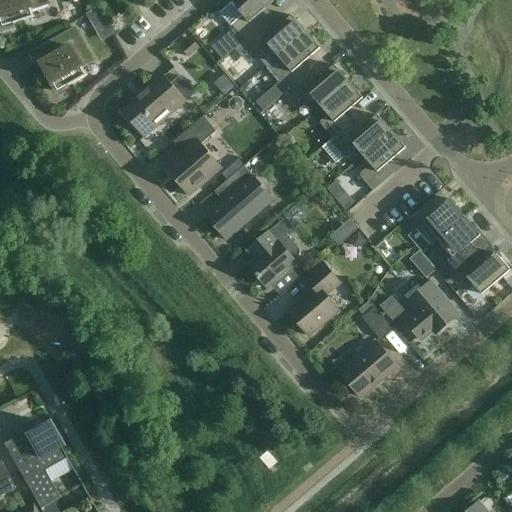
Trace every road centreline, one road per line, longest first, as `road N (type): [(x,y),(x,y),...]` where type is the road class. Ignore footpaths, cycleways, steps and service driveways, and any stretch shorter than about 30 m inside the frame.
road 1 (residential): [(364,421),(343,415),(92,121)]
road 2 (residential): [(472,181),(316,0)]
road 3 (residential): [(364,421),(385,415),(511,309)]
road 4 (residential): [(210,0),(93,103),(92,121)]
